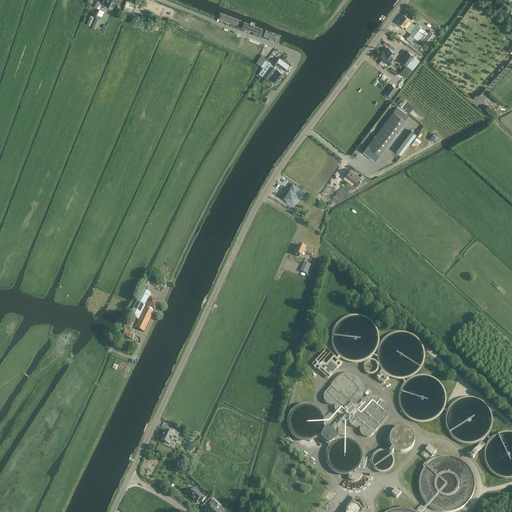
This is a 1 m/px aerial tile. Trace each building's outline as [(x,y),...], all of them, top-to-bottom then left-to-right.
[(94,6),(99,9),(102,3),(98,0),(94,6)] [(103,0),(102,2),(105,3),(104,7),(111,10),(115,0),(103,0)] [(122,13),(130,16),(131,12),(135,2),(129,0),(126,0),(123,11),(122,13)] [(220,13),(218,19),(239,27),(242,21),(220,13)] [(404,14),(398,22),(403,26),(404,26),(406,27),(405,29),(409,32),(411,34),(407,39),(414,45),(418,40),(425,30),(416,23),(415,25),(410,22),(407,21),(409,18),(404,14)] [(96,17),(92,26),(96,28),(101,19),(96,17)] [(243,22),(240,27),(262,35),(263,30),(243,22)] [(428,45),(436,35),(430,30),(422,40),(428,45)] [(265,31),(264,35),(283,42),(284,37),(265,31)] [(380,56),(379,57),(381,59),(379,62),(384,66),(386,62),(388,64),(393,57),(391,56),(394,52),(389,48),(387,51),(386,52),(384,51),(383,52),(381,52),(379,54),(380,56)] [(419,60),(408,51),(401,61),(412,69),(419,60)] [(261,66),(266,59),(261,55),(256,62),(261,66)] [(285,72),(289,65),(279,58),(275,64),(285,72)] [(274,66),(268,62),(265,60),(261,66),(263,68),(258,74),(265,79),(274,66)] [(405,77),(411,69),(406,65),(400,73),(405,77)] [(274,67),(265,78),(275,85),(276,83),(277,83),(284,74),(274,67)] [(396,88),(392,84),(384,95),(388,98),(396,88)] [(369,145),(363,152),(375,161),(380,153),(398,129),(399,129),(405,120),(409,115),(403,111),(399,108),(397,107),(393,111),(386,120),(387,121),(369,145)] [(402,154),(417,133),(411,129),(396,150),(402,154)] [(433,134),(430,138),(434,142),(438,138),(433,134)] [(360,177),(350,169),(343,178),(347,181),(348,178),(355,183),(360,177)] [(302,196),(305,192),(296,186),(293,190),(290,188),(284,196),(294,203),(299,195),(302,196)] [(311,256),(313,253),(309,251),(309,252),(305,250),(306,248),(299,245),(295,254),(302,257),(304,252),(311,256)] [(307,274),(311,265),(304,262),(300,271),(307,274)] [(126,326),(125,326),(123,330),(126,331),(123,337),(132,340),(135,335),(133,334),(134,330),(130,328),(134,321),(136,322),(144,307),(151,294),(143,290),(136,303),(137,304),(133,311),(126,326)] [(151,297),(147,305),(148,306),(146,308),(145,308),(136,328),(144,332),(154,312),(153,311),(154,309),(155,309),(159,301),(151,297)] [(342,363),(326,349),(312,365),(328,379),(342,363)] [(379,368),(379,367),(379,365),(379,364),(378,363),(377,362),(376,360),(375,360),(373,359),(372,359),(370,359),(369,359),(368,360),(366,361),(365,362),(364,364),(364,365),(364,367),(364,368),(364,369),(365,371),(366,372),(367,373),(368,374),(369,375),(371,375),(373,375),(374,374),(376,373),(377,373),(378,371),(379,370),(379,368)] [(380,372),(375,378),(382,384),(387,378),(380,372)] [(368,397),(364,400),(362,398),(364,394),(365,389),(364,385),(363,382),(361,379),(358,376),(354,374),(349,374),(345,374),(341,376),(337,378),(331,386),(332,386),(326,393),(324,394),(324,396),(324,399),(324,402),(326,404),(327,405),(329,406),(332,406),(334,405),(335,404),(335,406),(334,408),(335,410),(335,411),(337,413),(339,414),(340,415),(343,415),(345,414),(346,415),(344,417),(344,419),(333,430),(323,425),(323,427),(322,430),(321,432),(319,435),(317,436),(331,448),(333,446),(336,443),(339,442),(341,441),(335,432),(349,417),(349,418),(349,420),(349,422),(349,424),(350,425),(351,427),(353,428),(355,428),(357,428),(359,428),(360,427),(360,430),(360,432),(360,434),(361,435),(363,437),(365,438),(367,438),(370,438),(372,437),(374,434),(379,429),(380,430),(385,424),(388,420),(390,416),(390,412),(389,407),(387,403),(385,400),(381,398),(377,396),(373,396),(368,397)] [(415,443),(415,441),(415,439),(414,436),(413,434),(412,432),(410,430),(408,429),(405,428),(403,428),(401,428),(398,429),(396,430),(394,432),(392,433),(391,436),(391,438),(390,440),(390,443),(391,445),(392,448),(394,449),(396,451),(398,452),(400,453),(403,453),(405,453),(408,452),(410,451),(412,449),(413,448),(414,445),(415,443)] [(171,433),(165,430),(161,440),(163,441),(164,443),(166,443),(169,444),(171,440),(171,441),(173,438),(172,438),(173,436),(177,438),(179,433),(173,430),(171,433)] [(473,452),(470,456),(473,458),(484,446),(481,443),(477,448),(475,450),(473,452)] [(422,453),(421,455),(428,461),(436,451),(431,446),(430,445),(425,450),(424,452),(422,453)] [(202,502),(207,496),(205,494),(203,496),(201,494),(198,491),(197,491),(195,488),(193,491),(192,490),(188,495),(195,501),(197,502),(199,500),(202,502)] [(392,493),(392,494),(397,498),(401,493),(397,489),(396,488),(392,493)] [(345,511),(365,511),(366,510),(366,509),(367,508),(367,507),(366,506),(366,505),(366,504),(365,503),(364,503),(363,502),(362,502),(357,498),(358,497),(357,496),(346,509),(345,511)] [(207,511),(216,511),(220,508),(218,506),(219,505),(213,500),(209,504),(212,507),(207,511)]
